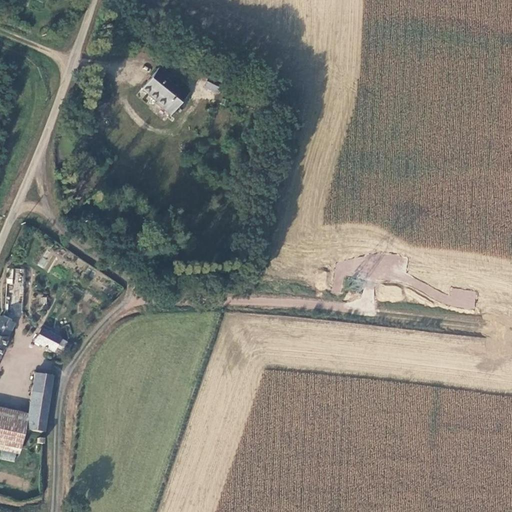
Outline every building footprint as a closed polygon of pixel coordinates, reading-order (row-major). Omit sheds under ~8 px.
[(225,74),(210,67),(205,77),(207,78),(203,86),(216,92),(225,74)] [(157,70),(142,92),(156,103),(155,104),(170,117),(188,92),(157,70)] [(41,256),(37,265),(45,269),(49,260),(41,256)] [(450,288),(448,305),(474,308),(476,291),(450,288)] [(0,318),(0,353),(13,325),(0,318)] [(52,353),(59,339),(40,328),(33,342),(52,353)] [(41,432),(51,376),(35,374),(27,415),(24,430),(41,432)] [(0,450),(17,454),(23,429),(24,422),(0,416),(0,450)]
